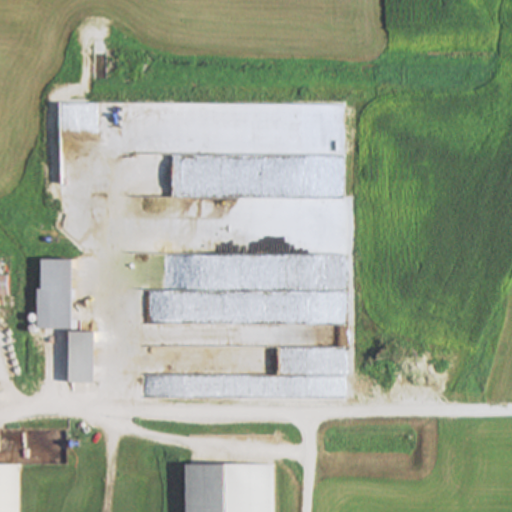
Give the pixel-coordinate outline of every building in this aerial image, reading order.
[(146,292),(159,292),(158,325),(248,326),(249,294),(187,294),(187,279),(179,279),(179,258),(147,257),(146,292)] [(43,332),(84,333),(84,264),(44,263),(43,332)] [(103,386),(103,335),(73,335),(73,386),(103,386)] [(248,379),(229,379),(229,400),(248,400),(248,379)] [(281,511),(281,468),(194,468),(194,511),(22,511),(22,468),(0,468),(0,511),(281,511)]
